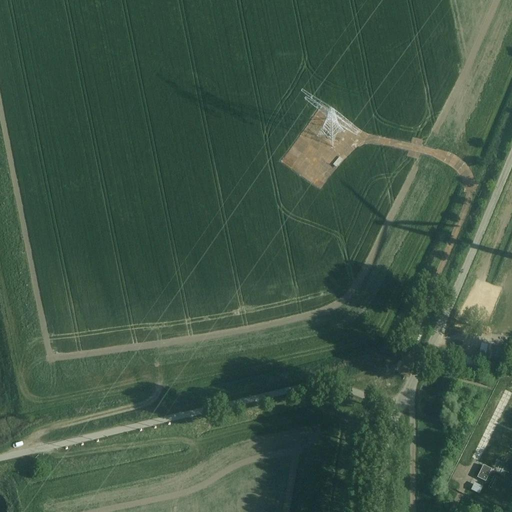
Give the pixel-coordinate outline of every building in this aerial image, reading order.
[(463,348),(480,350),(481,340),(464,339),(463,348)] [(487,345),(484,359),(490,360),(500,358),(501,354),(492,352),(493,346),(487,345)] [(462,367),(464,357),(452,355),(451,365),(462,367)] [(492,472),(484,467),(478,480),(486,484),(492,472)] [(481,487),(476,485),(473,490),(478,493),(481,487)]
